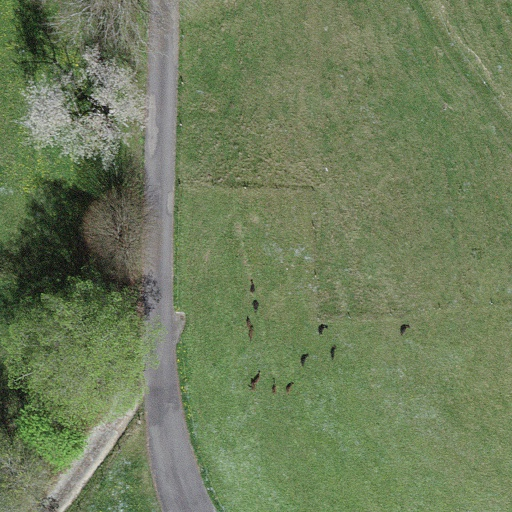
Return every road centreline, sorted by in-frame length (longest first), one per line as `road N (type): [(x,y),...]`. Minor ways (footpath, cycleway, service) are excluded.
road 1 (track): [(187,511),(173,476),(158,347),(160,0)]
road 2 (track): [(158,347),(49,511)]
